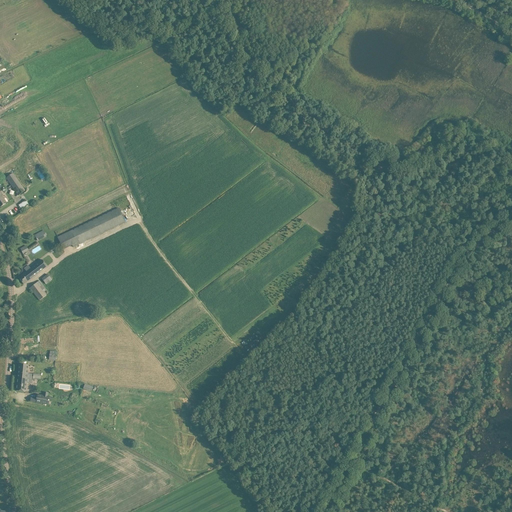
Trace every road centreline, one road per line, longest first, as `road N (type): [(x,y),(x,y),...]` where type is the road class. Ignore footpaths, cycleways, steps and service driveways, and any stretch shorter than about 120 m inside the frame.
road 1 (unclassified): [(14,511),(1,434),(10,305),(0,249)]
road 2 (unknown): [(384,390),(458,255)]
